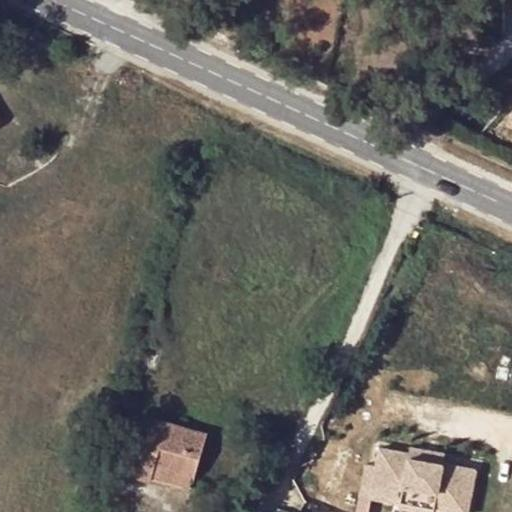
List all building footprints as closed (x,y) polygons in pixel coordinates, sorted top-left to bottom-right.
[(459,112),(453,103),(444,110),(450,118),(459,112)] [(143,448),(127,443),(120,472),(151,482),(153,476),(157,460),(197,471),(207,435),(152,419),(143,448)] [(443,463),(442,463),(409,457),(410,453),(380,447),(377,465),(371,496),(401,502),(400,507),(426,511),(427,511),(434,511),(435,508),(454,511),(467,511),(476,469),(443,463)] [(444,457),(445,453),(411,447),(410,453),(409,457),(442,463),(443,463),(444,457)] [(197,471),(157,460),(153,476),(192,487),(197,471)] [(371,496),(377,465),(367,463),(357,511),(372,511),(376,497),(371,496)]
